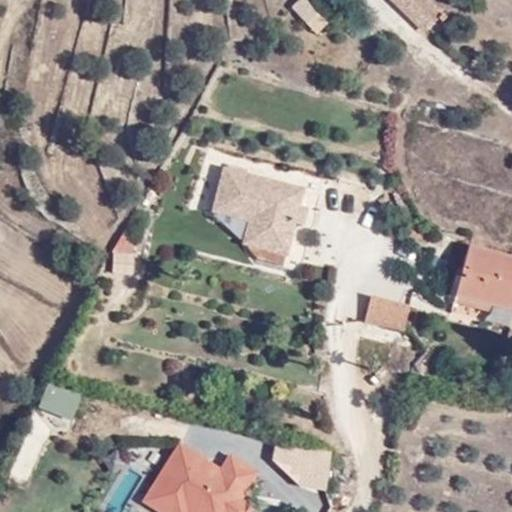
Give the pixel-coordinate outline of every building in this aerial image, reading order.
[(422,0),(392,0),(392,1),(426,35),(437,25),(440,28),(445,23),(422,0)] [(329,33),(305,6),(293,16),(316,44),(329,33)] [(233,164),(231,169),(251,175),(252,170),(233,164)] [(229,168),(216,210),(253,221),(268,226),(261,249),(289,257),(298,225),(298,223),(293,218),(296,209),(302,210),(303,207),(308,192),(251,175),(231,169),(229,168)] [(312,210),(303,207),(302,210),(296,209),(293,218),(298,223),(298,225),(307,227),(312,210)] [(246,244),(261,249),(268,226),(253,221),(246,244)] [(456,300),(491,310),(511,314),(511,275),(505,274),(507,261),(469,252),(456,300)] [(375,272),(368,295),(408,306),(414,282),(375,272)] [(410,310),(376,299),(366,329),(402,340),(410,310)] [(510,330),(511,319),(511,314),(491,310),(488,324),(510,330)] [(46,384),(36,411),(69,423),(79,396),(46,384)] [(228,511),(233,505),(250,478),(228,464),(218,478),(177,453),(155,489),(177,502),(173,508),(177,511),(228,511)] [(154,511),(177,511),(173,508),(177,502),(155,489),(144,506),(154,511)]
